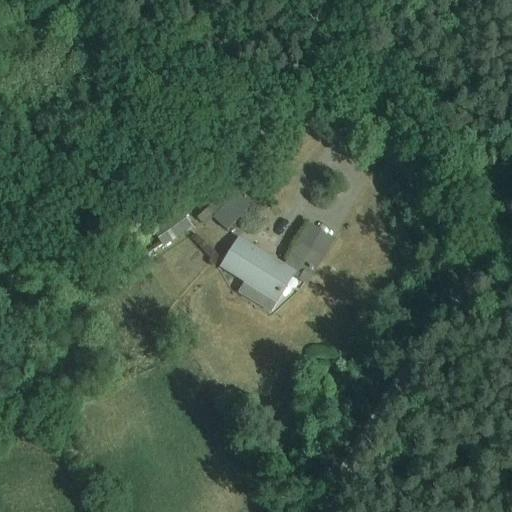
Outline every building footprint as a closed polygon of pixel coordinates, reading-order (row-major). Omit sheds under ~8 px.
[(33,21),(13,39),(28,56),(48,39),(33,21)] [(205,230),(213,222),(228,235),(254,207),(240,193),(239,194),(232,187),(197,222),(205,230)] [(159,244),(152,249),(152,248),(140,256),(146,265),(159,257),(156,253),(163,249),(164,251),(193,231),(182,216),(154,236),(159,244)] [(293,281),(308,289),(336,242),(309,226),(284,268),(239,240),(219,272),(244,287),(238,297),(272,317),(293,281)] [(117,263),(92,279),(105,299),(130,283),(117,263)]
